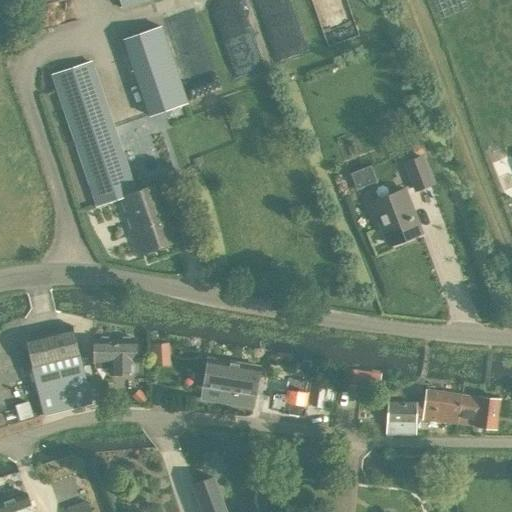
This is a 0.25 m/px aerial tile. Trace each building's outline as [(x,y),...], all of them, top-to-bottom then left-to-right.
[(146,0),(119,0),(123,9),(146,0)] [(149,116),(187,103),(161,27),(123,40),(149,116)] [(142,253),(176,241),(157,184),(135,191),(91,62),(53,74),(97,205),(123,196),(142,253)] [(434,184),(424,154),(403,162),(414,191),(434,184)] [(359,170),(350,174),(355,188),(365,184),(359,170)] [(391,244),(420,233),(403,191),(371,203),(381,230),(385,228),(391,244)] [(32,370),(80,360),(71,325),(23,337),(32,370)] [(135,340),(93,340),(93,363),(94,363),(94,368),(109,368),(109,375),(125,375),(142,375),(142,363),(136,363),(135,340)] [(166,344),(150,345),(151,365),(167,364),(166,344)] [(208,358),(203,386),(228,390),(226,403),(253,407),(259,367),(208,358)] [(80,360),(32,370),(43,416),(91,403),(80,360)] [(274,390),(271,410),(281,411),(281,413),(304,417),(310,379),(287,376),(284,392),(274,390)] [(382,377),(370,377),(370,388),(382,389),(382,377)] [(141,408),(148,401),(139,391),(132,398),(141,408)] [(454,424),(458,395),(427,391),(425,405),(416,404),(416,416),(423,417),(423,420),(454,424)] [(496,430),(500,401),(458,395),(454,424),(496,430)] [(27,401),(15,405),(19,419),(31,416),(27,401)] [(388,436),(416,437),(416,416),(416,404),(389,404),(388,436)] [(202,511),(224,511),(212,477),(192,485),(202,511)] [(32,511),(25,494),(0,503),(0,511),(32,511)]
